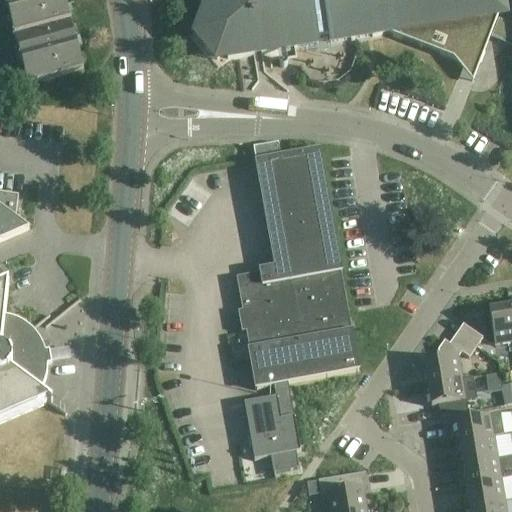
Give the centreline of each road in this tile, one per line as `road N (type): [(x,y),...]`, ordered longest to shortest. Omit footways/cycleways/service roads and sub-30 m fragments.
road 1 (secondary): [(97,511),(129,131)]
road 2 (residential): [(351,423),(505,202)]
road 3 (unclassified): [(505,202),(433,154),(367,128),(257,118)]
road 4 (unclassified): [(129,131),(242,127),(257,118)]
road 5 (unclassified): [(257,118),(244,109),(131,97)]
road 6 (residential): [(351,423),(418,471),(427,511)]
